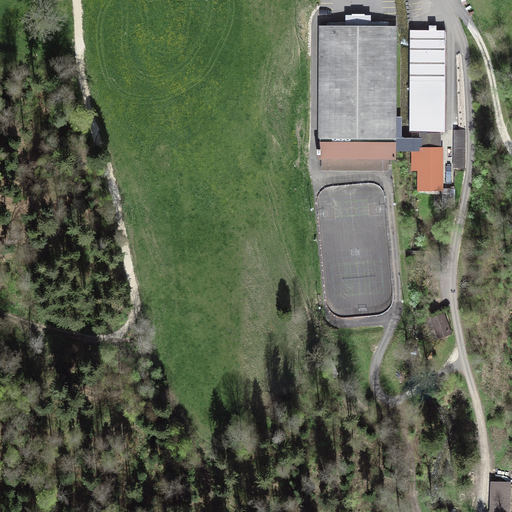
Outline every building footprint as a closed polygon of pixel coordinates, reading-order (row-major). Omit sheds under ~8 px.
[(343,17),(343,28),(368,27),(368,17),(343,17)] [(395,141),(394,27),(368,27),(343,28),(316,28),(317,142),(395,141)] [(442,32),(409,32),(408,134),(442,134),(442,32)] [(395,141),(317,142),(317,161),(395,160),(395,141)] [(441,149),(417,149),(418,190),(442,190),(441,149)] [(445,315),(431,320),(439,340),(452,335),(445,315)] [(510,483),(491,483),(491,506),(509,507),(510,483)]
